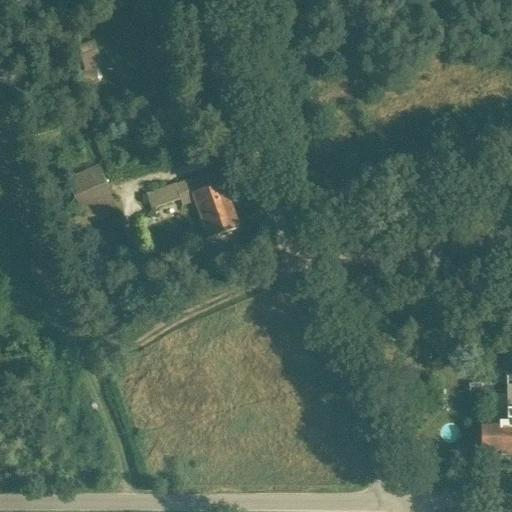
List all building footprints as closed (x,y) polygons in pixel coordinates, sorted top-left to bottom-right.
[(112,0),(111,0),(90,0),(94,4),(97,10),(112,0)] [(59,21),(68,32),(79,23),(71,12),(59,21)] [(144,39),(146,54),(147,67),(166,65),(161,20),(153,21),(155,38),(144,39)] [(68,32),(55,33),(55,43),(78,42),(77,32),(68,32)] [(73,82),(102,78),(97,42),(68,46),(73,82)] [(51,124),(78,113),(69,90),(51,97),(55,106),(35,114),(40,124),(50,120),(51,124)] [(34,130),(37,142),(60,136),(56,124),(34,130)] [(118,212),(97,166),(65,180),(80,215),(64,222),(69,234),(118,212)] [(218,171),(146,197),(151,210),(179,200),(182,207),(193,203),(207,240),(239,229),(218,171)] [(107,222),(75,238),(81,250),(86,247),(89,252),(80,256),(85,267),(121,250),(107,222)] [(507,426),(483,426),(484,457),(511,456),(511,386),(507,387),(507,426)]
